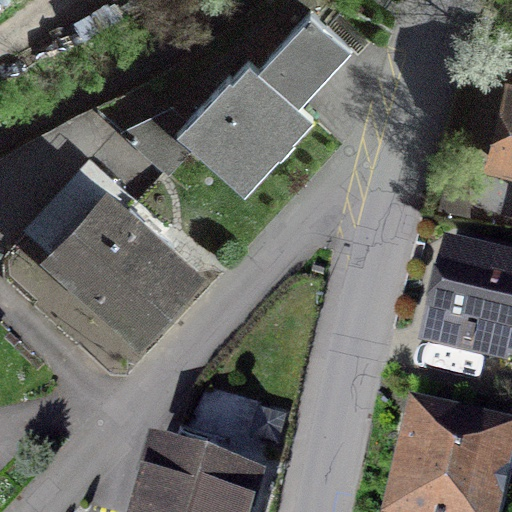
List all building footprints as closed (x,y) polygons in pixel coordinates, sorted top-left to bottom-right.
[(227,76),(176,131),(242,193),(310,119),(295,105),(347,50),(308,12),(255,69),(246,61),(230,79),(227,76)] [(511,79),(492,163),(511,168),(511,79)] [(128,211),(123,216),(103,198),(52,253),(136,330),(186,274),(164,253),(169,248),(128,211)] [(511,274),(449,259),(437,310),(431,313),(429,322),(433,327),(430,339),(463,347),(462,352),(468,353),(469,349),(505,358),(505,357),(511,358),(511,274)] [(502,441),(415,421),(392,511),(497,511),(511,453),(511,452),(500,450),(502,441)] [(241,511),(250,484),(156,457),(139,511),(241,511)]
